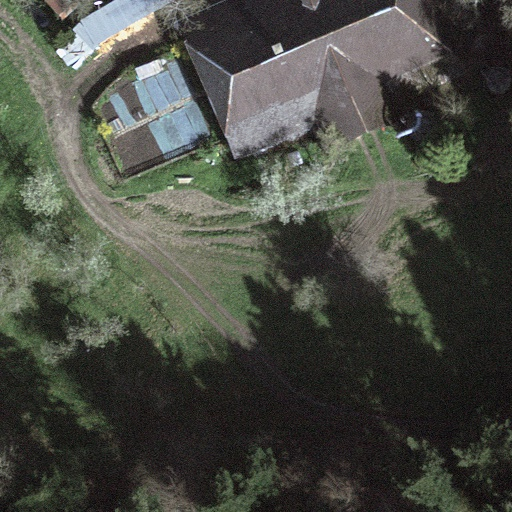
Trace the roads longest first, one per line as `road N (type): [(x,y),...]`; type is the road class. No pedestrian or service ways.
road 1 (track): [(71,106),(71,153),(92,198),(313,413),(426,449),(511,462)]
road 2 (unclassified): [(71,106),(111,59),(225,0)]
